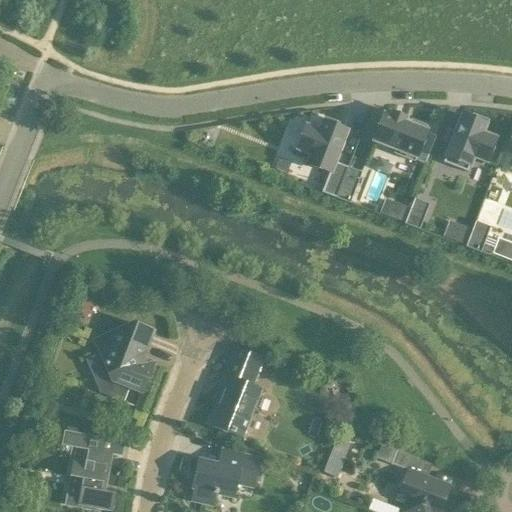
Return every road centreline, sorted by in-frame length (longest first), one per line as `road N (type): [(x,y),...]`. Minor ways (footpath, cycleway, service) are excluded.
road 1 (residential): [(511,90),(335,85),(168,106),(119,101),(50,76)]
road 2 (residential): [(147,511),(203,338)]
road 3 (residential): [(0,199),(50,76)]
